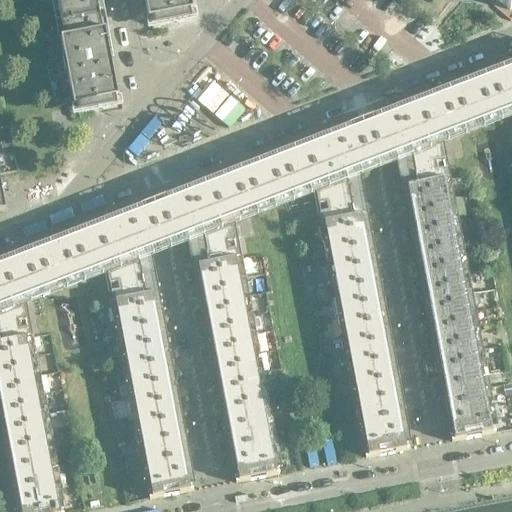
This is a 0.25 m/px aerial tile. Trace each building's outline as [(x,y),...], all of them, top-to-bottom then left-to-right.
[(106,38),(98,0),(52,0),(61,46),(106,38)] [(193,14),(190,0),(143,0),(148,23),(151,22),(152,28),(167,25),(166,19),(175,17),(176,23),(191,20),(190,15),(193,14)] [(511,7),(511,0),(495,0),(509,11),(511,7)] [(118,101),(106,38),(61,46),(73,109),(76,108),(77,114),(92,112),(91,106),(100,104),(101,110),(116,107),(115,101),(118,101)] [(495,435),(486,390),(439,141),(511,113),(511,72),(432,103),(432,100),(389,117),(390,120),(349,136),(348,133),(306,149),(307,152),(224,184),(223,181),(181,197),(182,200),(140,216),(140,213),(98,229),(98,232),(15,264),(14,261),(0,267),(0,422),(17,511),(61,511),(22,302),(106,270),(149,500),(192,492),(147,254),(189,238),(235,484),(279,476),(231,222),(314,190),(365,459),(408,451),(356,174),(397,158),(452,443),(495,435)]
